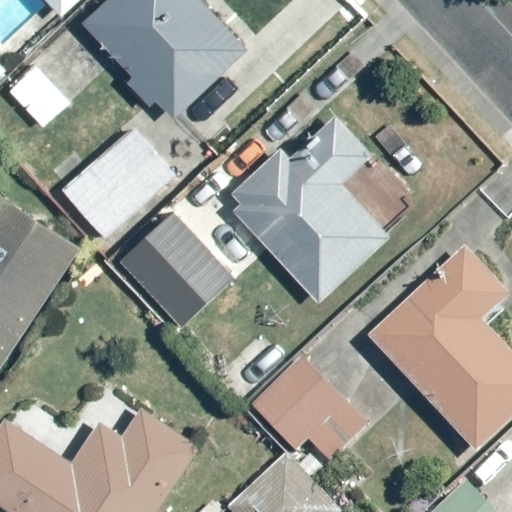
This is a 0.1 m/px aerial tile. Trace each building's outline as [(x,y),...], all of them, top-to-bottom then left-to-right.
[(40,0),(59,20),(81,0),(40,0)] [(107,0),(82,23),(175,120),(248,51),(200,0),(107,0)] [(0,56),(0,78),(11,68),(0,56)] [(180,166),(135,117),(61,185),(106,234),(180,166)] [(291,162),(279,150),(232,194),(241,203),(232,212),(320,306),(393,237),(341,183),(371,155),(337,119),(291,162)] [(0,190),(0,370),(85,249),(0,190)] [(511,290),(467,242),(367,336),(475,451),(511,416),(511,349),(481,317),(511,290)] [(367,424),(300,353),(247,402),(293,450),(307,437),(329,460),(367,424)] [(3,416),(0,420),(0,508),(6,511),(156,511),(200,446),(140,408),(121,436),(98,422),(72,462),(3,416)] [(496,511),(467,478),(427,511),(496,511)]
